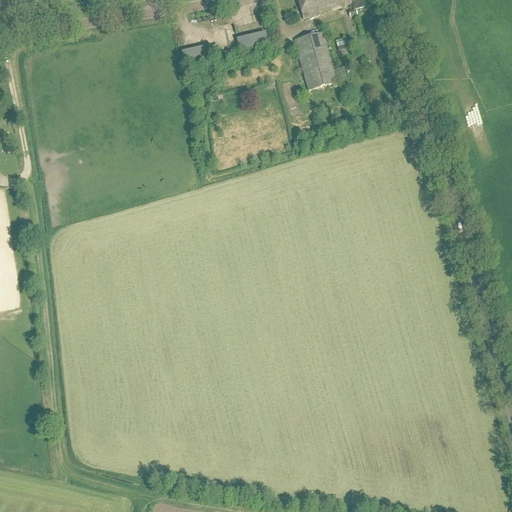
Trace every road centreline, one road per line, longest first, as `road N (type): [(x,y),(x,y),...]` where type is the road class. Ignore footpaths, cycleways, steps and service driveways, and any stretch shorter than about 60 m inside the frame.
road 1 (track): [(144,497),(69,473),(61,458),(5,37)]
road 2 (tertiary): [(511,411),(412,61),(387,0)]
road 3 (tertiary): [(228,0),(0,38)]
